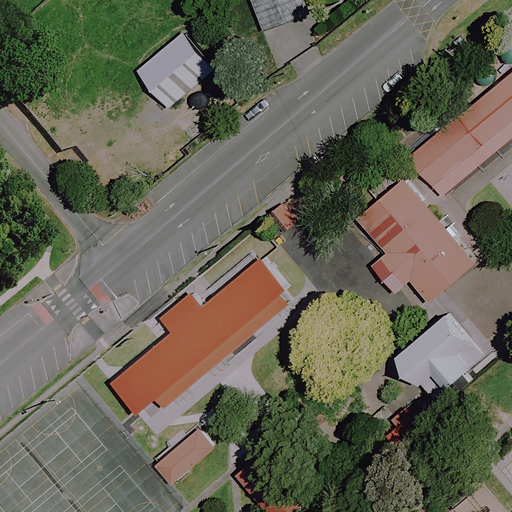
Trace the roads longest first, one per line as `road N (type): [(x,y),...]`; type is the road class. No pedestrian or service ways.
road 1 (unclassified): [(429,0),(119,267)]
road 2 (unclassified): [(119,267),(0,125)]
road 3 (unclassified): [(119,267),(0,365)]
